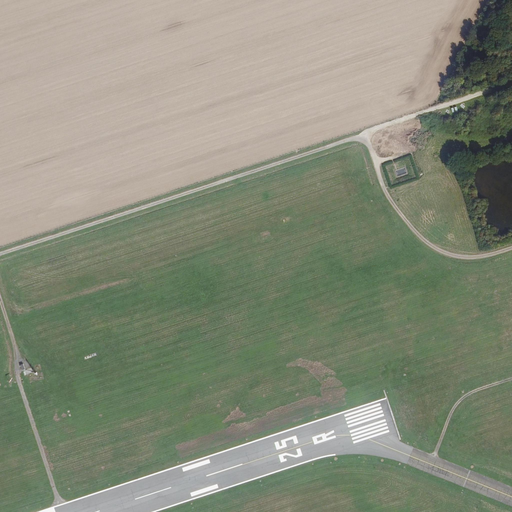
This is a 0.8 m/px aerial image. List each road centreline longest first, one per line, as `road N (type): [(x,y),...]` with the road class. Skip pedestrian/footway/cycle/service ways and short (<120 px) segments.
road 1 (track): [(511,247),(463,257),(425,243),(384,194),(369,150),(351,139),(0,255)]
road 2 (track): [(0,297),(62,511)]
